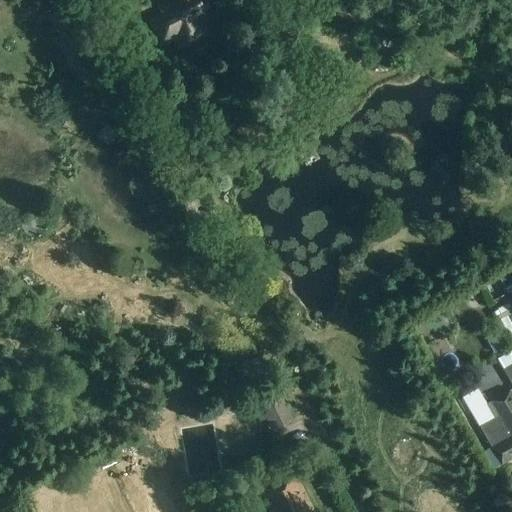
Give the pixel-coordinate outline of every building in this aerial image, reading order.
[(200,0),(168,0),(153,7),(173,48),(212,30),(200,0)] [(511,261),(495,271),(506,291),(511,287),(511,261)] [(511,300),(496,309),(499,315),(497,316),(511,344),(511,347),(510,349),(511,351),(497,359),(511,386),(511,300)] [(469,366),(480,386),(495,378),(484,358),(469,366)] [(291,420),(273,385),(255,394),(272,429),(291,420)] [(463,398),(479,426),(486,421),(494,417),(490,411),(487,404),(478,390),(463,398)] [(511,392),(511,390),(487,404),(490,411),(494,417),(486,421),(479,426),(491,447),(501,464),(511,457),(511,392)] [(182,440),(184,475),(202,474),(200,439),(182,440)] [(313,511),(290,466),(253,485),(267,511),(313,511)]
